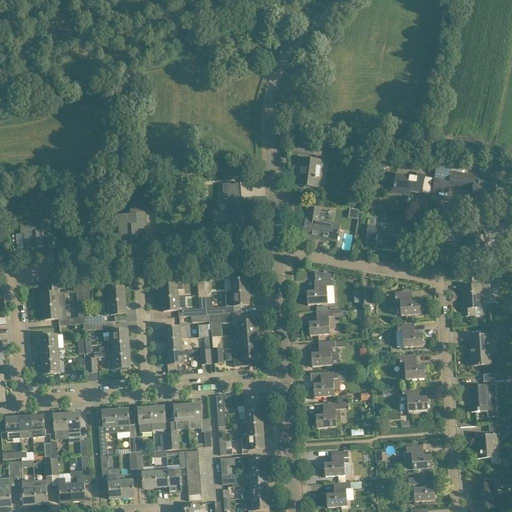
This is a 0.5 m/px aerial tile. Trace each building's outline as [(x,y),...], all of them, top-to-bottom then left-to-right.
[(314,148),(313,155),(321,157),(322,150),(314,148)] [(300,159),(299,169),(301,169),(301,175),(299,186),(309,187),(319,189),(321,179),(314,178),(316,166),(322,167),(323,162),(309,160),(300,159)] [(435,173),(432,190),(434,191),(450,193),(451,186),(462,188),(474,190),(472,202),(494,206),(495,196),(497,184),(488,182),(478,181),(479,177),(464,175),(453,173),(451,173),(453,166),(436,167),(435,173)] [(395,184),(393,194),(409,196),(410,193),(422,195),(422,194),(430,196),(432,180),(425,179),(425,176),(417,175),(416,179),(396,175),(395,184)] [(229,223),(213,224),(214,238),(231,236),(244,235),(244,236),(245,235),(244,222),(243,222),(242,211),(245,211),(244,198),(242,198),(240,184),(223,185),(224,200),(228,200),(229,213),(228,213),(229,223)] [(119,227),(120,232),(120,242),(138,241),(137,228),(146,227),(144,197),(155,196),(155,185),(131,187),(132,198),(129,198),(131,215),(115,216),(116,227),(119,227)] [(60,193),(32,195),(33,206),(60,205),(60,193)] [(310,199),(309,205),(324,208),(325,202),(310,199)] [(320,210),(318,210),(308,208),(306,220),(303,237),(304,237),(306,238),(312,239),(314,239),(337,242),(340,225),(334,224),(336,213),(320,210)] [(511,217),(501,218),(502,226),(511,224),(511,217)] [(24,234),(24,239),(25,249),(43,248),(42,235),(51,235),(50,221),(20,223),(21,234),(24,234)] [(368,226),(367,233),(365,243),(376,244),(377,238),(384,239),(383,250),(396,252),(398,242),(402,242),(404,229),(405,223),(395,222),(394,228),(384,226),(384,229),(368,226)] [(511,224),(502,226),(488,227),(479,227),(479,235),(481,235),(481,237),(465,239),(467,262),(483,261),(483,265),(493,264),(492,253),(489,251),(487,251),(486,243),(489,243),(488,234),(511,232),(511,224)] [(308,306),(335,304),(334,287),(331,287),(330,274),(315,272),(315,281),(313,282),(314,293),(307,293),(308,306)] [(489,274),(484,275),(474,275),(475,286),(460,287),(461,294),(464,294),(464,305),(462,305),(462,317),(474,317),(473,309),(482,309),(482,303),(491,302),(489,274)] [(226,294),(248,293),(247,280),(231,281),(232,294),(226,294)] [(88,281),(82,282),(84,307),(90,306),(88,281)] [(70,326),(84,325),(85,325),(85,319),(84,307),(82,282),(75,282),(78,307),(78,319),(70,320),(70,326)] [(161,286),(162,299),(177,298),(177,291),(183,290),(183,284),(161,286)] [(42,295),(43,308),(65,307),(64,293),(58,294),(57,286),(45,287),(46,295),(42,295)] [(108,290),(109,303),(124,302),(124,289),(108,290)] [(363,290),(364,300),(364,306),(373,305),(372,289),(363,290)] [(363,303),(362,290),(354,290),(354,303),(363,303)] [(400,299),(400,305),(401,317),(421,315),(420,303),(412,303),(411,292),(395,294),(395,300),(400,299)] [(209,316),(232,314),(233,314),(233,307),(249,306),(248,293),(226,294),(227,308),(221,308),(212,309),(211,295),(205,296),(206,316),(209,316)] [(184,317),(192,317),(206,316),(205,296),(199,296),(199,298),(200,310),(183,311),(184,317)] [(177,298),(162,299),(163,312),(178,311),(177,298)] [(124,302),(109,303),(103,304),(104,314),(107,316),(110,316),(125,315),(124,302)] [(65,307),(43,308),(44,321),(66,320),(65,307)] [(330,336),(330,330),(336,329),(335,318),(342,317),(341,311),(316,313),(316,324),(309,324),(310,337),(330,336)] [(209,322),(216,322),(222,321),(222,324),(233,323),(232,314),(209,316),(209,322)] [(85,325),(84,325),(84,332),(101,330),(100,324),(105,323),(105,319),(104,318),(103,317),(85,319),(85,325)] [(239,323),(239,336),(256,334),(255,322),(239,323)] [(404,325),(397,326),(398,332),(402,332),(404,349),(423,348),(422,335),(415,335),(414,324),(404,325)] [(164,328),(165,341),(181,340),(181,327),(164,328)] [(491,328),(492,337),(504,336),(503,327),(491,328)] [(111,332),(112,345),(128,344),(127,330),(117,331),(111,332)] [(240,341),(240,348),(257,347),(256,334),(239,336),(231,336),(231,341),(240,341)] [(41,350),(57,349),(64,349),(63,336),(41,337),(41,350)] [(489,336),(478,337),(468,338),(468,344),(471,344),(472,367),(491,366),(489,336)] [(205,342),(205,351),(210,350),(209,337),(198,338),(198,342),(205,342)] [(212,337),(213,350),(222,349),(222,337),(217,337),(212,337)] [(165,341),(166,353),(182,352),(181,340),(165,341)] [(332,372),(332,366),(331,349),(335,349),(335,343),(318,344),(319,354),(311,355),(312,368),(317,367),(317,373),(332,372)] [(113,357),(113,358),(129,357),(128,344),(112,345),(113,352),(109,352),(108,347),(100,348),(100,353),(94,353),(95,359),(113,357)] [(257,347),(240,348),(234,348),(235,368),(250,367),(249,360),(257,359),(257,347)] [(41,350),(42,363),(58,362),(57,349),(41,350)] [(222,349),(213,350),(214,354),(214,365),(224,364),(222,349)] [(210,350),(205,351),(200,351),(201,366),(211,365),(210,350)] [(182,352),(166,353),(167,366),(189,364),(188,352),(182,352)] [(399,357),(400,364),(405,364),(406,380),(426,379),(425,367),(417,367),(416,356),(399,357)] [(129,357),(113,358),(114,371),(130,370),(129,357)] [(86,359),(87,374),(97,374),(96,359),(86,359)] [(58,362),(42,363),(43,375),(59,374),(58,362)] [(347,373),(337,373),(320,375),(321,386),(313,386),(314,399),(334,397),(334,391),(340,391),(339,380),(347,379),(347,373)] [(495,382),(507,381),(507,374),(495,375),(495,382)] [(477,387),(468,388),(468,394),(473,394),(473,399),(471,399),(472,413),(481,413),(488,412),(488,408),(497,407),(496,393),(495,386),(488,386),(477,387)] [(418,388),(408,389),(402,390),(402,396),(407,395),(408,413),(428,411),(427,399),(419,399),(418,388)] [(260,400),(258,401),(258,394),(244,395),(245,402),(237,402),(238,408),(239,408),(240,415),(261,413),(260,400)] [(216,397),(217,416),(224,416),(223,397),(216,397)] [(349,404),(339,404),(323,405),(323,416),(316,417),(316,430),(336,429),(336,422),(341,421),(340,411),(346,411),(346,408),(349,407),(349,404)] [(200,405),(187,406),(188,422),(189,430),(201,429),(202,433),(204,433),(211,432),(210,420),(201,421),(200,415),(200,405)] [(187,406),(174,407),(175,417),(176,422),(176,431),(177,431),(189,430),(188,422),(187,406)] [(164,408),(151,409),(153,433),(153,431),(165,430),(165,423),(164,408)] [(153,433),(151,409),(138,410),(139,425),(140,425),(141,434),(153,433)] [(115,411),(103,412),(103,422),(104,428),(104,434),(105,434),(117,433),(115,411)] [(128,411),(115,411),(117,433),(117,439),(130,438),(128,411)] [(246,426),(247,426),(262,425),(261,413),(240,415),(240,426),(246,426)] [(79,414),(66,415),(68,431),(68,440),(69,440),(68,437),(81,436),(80,430),(79,414)] [(68,431),(66,415),(53,416),(55,440),(68,440),(68,431)] [(43,417),(30,418),(31,431),(32,438),(45,437),(44,430),(43,417)] [(30,418),(18,419),(20,440),(32,438),(31,431),(30,418)] [(20,440),(18,419),(5,420),(6,433),(8,433),(8,440),(20,440)] [(511,431),(511,424),(496,425),(497,433),(511,431)] [(241,439),(242,439),(263,438),(262,425),(247,426),(247,438),(241,439)] [(212,448),(211,432),(204,433),(205,443),(198,444),(198,449),(212,448)] [(177,434),(171,435),(173,451),(180,451),(179,446),(179,434),(177,434)] [(155,452),(166,452),(173,451),(171,435),(160,436),(161,448),(155,448),(155,452)] [(496,435),(485,436),(480,437),(481,446),(476,446),(477,460),(490,459),(491,465),(499,465),(497,442),(496,435)] [(142,437),(135,438),(136,454),(142,454),(143,453),(142,437)] [(263,438),(242,439),(243,455),(248,454),(248,451),(264,450),(263,438)] [(222,440),(219,440),(220,456),(226,456),(232,455),(232,449),(226,450),(225,442),(222,442),(222,440)] [(81,457),(81,458),(88,457),(86,441),(80,442),(81,454),(77,455),(77,457),(81,457)] [(423,446),(413,447),(407,447),(407,454),(412,454),(413,471),(432,470),(431,456),(424,457),(423,446)] [(185,452),(167,454),(167,456),(179,455),(180,469),(186,469),(186,465),(186,459),(185,452)] [(348,452),(344,453),(331,453),(332,464),(324,465),(325,478),(345,476),(344,464),(349,463),(348,452)] [(378,454),(379,462),(386,462),(386,454),(378,454)] [(243,475),(246,475),(266,473),(265,461),(252,462),(252,458),(242,459),(243,475)] [(222,476),(228,476),(232,475),(231,468),(227,468),(227,467),(235,466),(234,459),(220,460),(222,476)] [(52,460),(46,460),(44,460),(45,477),(53,476),(52,460)] [(10,484),(0,485),(0,508),(10,508),(9,491),(16,490),(15,479),(14,463),(8,463),(10,484)] [(167,467),(155,468),(155,474),(156,488),(168,488),(168,473),(167,467)] [(120,483),(119,470),(108,470),(109,477),(108,477),(109,501),(121,500),(120,483)] [(120,470),(119,470),(120,483),(121,500),(133,500),(132,476),(132,475),(120,475),(120,470)] [(180,472),(168,473),(168,488),(169,495),(180,494),(180,487),(181,487),(181,477),(180,472)] [(244,487),(266,486),(266,473),(246,475),(246,487),(244,487)] [(72,503),(70,480),(65,481),(65,474),(59,475),(59,481),(58,481),(60,504),(72,503)] [(155,474),(142,475),(143,489),(156,488),(155,474)] [(484,476),(484,486),(474,487),(474,488),(476,488),(477,507),(476,507),(476,511),(500,511),(500,508),(495,506),(494,486),(504,485),(504,484),(511,483),(511,475),(504,476),(503,475),(484,476)] [(416,479),(409,480),(409,486),(414,486),(415,503),(425,502),(435,501),(434,489),(426,489),(426,478),(416,479)] [(82,479),(70,480),(72,503),(84,502),(83,485),(82,479)] [(46,482),(34,483),(34,489),(35,506),(47,505),(46,482)] [(361,482),(350,483),(333,484),(334,495),(327,496),(327,509),(347,507),(346,490),(351,490),(351,489),(361,489),(361,482)] [(22,483),(22,490),(23,507),(35,506),(34,489),(34,483),(22,483)] [(246,499),(246,500),(267,498),(266,486),(244,487),(244,492),(241,493),(242,500),(246,499)] [(267,498),(246,500),(247,511),(253,510),(252,511),(256,511),(268,511),(267,498)]
